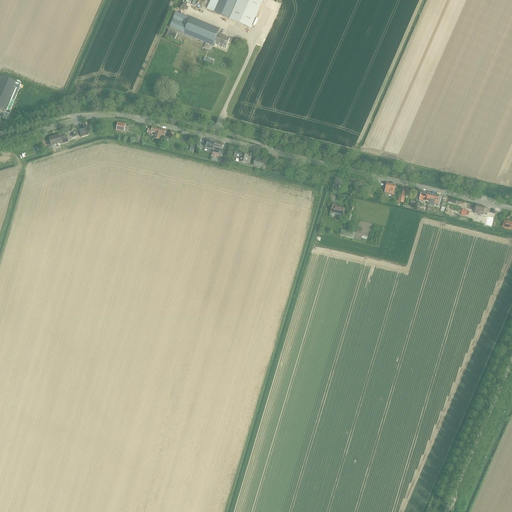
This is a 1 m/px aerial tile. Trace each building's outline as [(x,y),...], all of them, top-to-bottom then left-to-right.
[(250,28),(260,5),(262,0),(219,0),(214,12),(236,22),(250,28)] [(184,33),(213,46),(214,44),(226,49),(230,38),(219,34),(220,29),(190,17),(190,18),(176,12),(170,27),(184,33)] [(1,76),(0,77),(0,107),(4,109),(16,82),(1,76)] [(117,130),(124,132),(125,124),(118,122),(117,130)] [(155,138),(160,140),(161,135),(164,136),(166,130),(153,127),(152,130),(150,129),(149,131),(148,131),(148,133),(151,133),(156,134),(155,138)] [(77,136),(81,135),(81,138),(88,136),(86,129),(86,128),(79,130),(80,132),(77,133),(77,134),(74,134),(75,136),(77,135),(77,136)] [(49,138),(50,142),(52,146),(62,143),(62,144),(68,142),(66,135),(60,137),(59,135),(49,138)] [(206,145),(206,148),(208,149),(212,150),(214,150),(216,142),(207,140),(206,145)] [(216,142),(214,150),(212,156),(218,157),(220,151),(220,149),(223,149),(224,143),(216,142)] [(250,164),(251,158),(248,157),(248,156),(243,155),(243,153),(235,152),(234,157),(241,158),(240,162),(250,164)] [(255,159),(253,165),(263,168),(265,161),(255,159)] [(387,183),(385,192),(394,194),(396,185),(387,183)] [(400,197),(399,196),(398,201),(400,202),(403,203),(406,190),(403,189),(402,195),(401,195),(400,197)] [(420,200),(429,202),(431,193),(422,191),(420,200)] [(431,193),(429,202),(428,204),(434,206),(434,203),(438,204),(440,195),(431,193)] [(333,204),(331,213),(334,214),(343,216),(345,209),(335,207),(336,204),(333,204)] [(477,205),(475,213),(487,216),(488,209),(485,208),(485,207),(477,205)]
